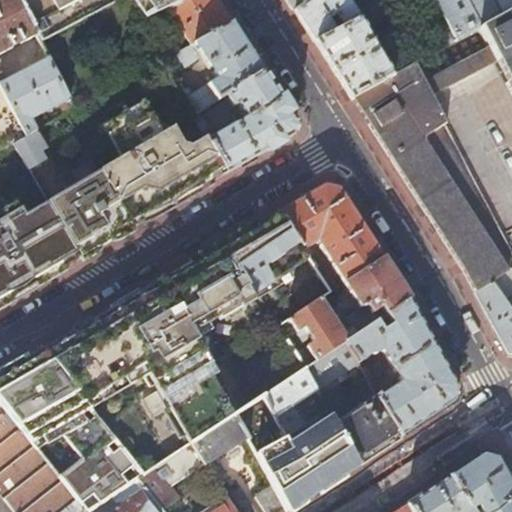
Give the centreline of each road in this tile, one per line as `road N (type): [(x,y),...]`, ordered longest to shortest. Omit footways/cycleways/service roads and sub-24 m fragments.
road 1 (residential): [(0,342),(347,139)]
road 2 (residential): [(503,403),(347,139)]
road 3 (residential): [(503,403),(343,511)]
road 4 (residential): [(347,139),(256,0)]
